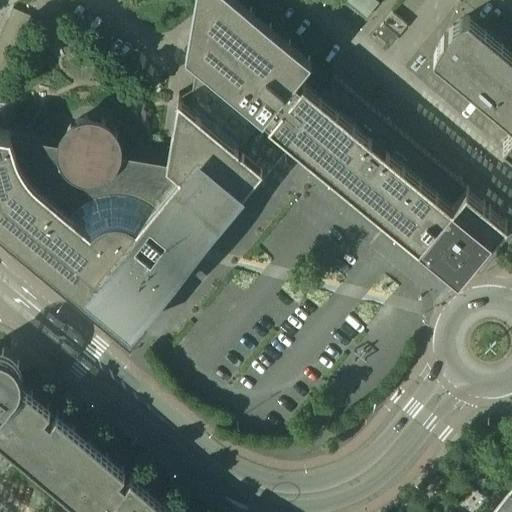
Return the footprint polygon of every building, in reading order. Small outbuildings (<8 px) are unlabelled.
[(239,144),(264,113),(296,75),(312,56),(244,0),(194,0),(186,49),(197,59),(190,102),(181,94),(179,92),(177,101),(167,159),(119,150),(119,147),(119,144),(119,141),(118,138),(117,136),(116,133),(114,130),(112,128),(110,125),(108,123),(106,122),(103,120),(100,119),(97,118),(94,117),(91,117),(88,117),(85,117),(82,118),(79,119),(77,120),(74,121),(71,123),(69,125),(67,127),(65,129),(64,132),(62,135),(61,138),(60,141),(0,130),(0,227),(115,323),(125,332),(142,311),(140,309),(185,256),(263,163),(239,144)] [(345,0),(367,18),(380,2),(377,0),(345,0)] [(33,17),(11,7),(0,32),(0,80),(5,83),(33,17)] [(408,23),(394,12),(393,11),(385,20),(400,33),(408,23)] [(511,51),(466,14),(462,16),(459,18),(455,21),(452,23),(448,27),(445,30),(442,33),(435,48),(432,55),(511,121),(511,127),(502,140),(511,149),(511,51)] [(398,35),(383,23),(376,32),(390,44),(398,35)] [(334,74),(320,91),(316,88),(303,78),(302,80),(296,75),(264,113),(270,118),(269,119),(281,130),(318,160),(320,159),(322,161),(321,163),(335,174),(336,173),(339,175),(338,176),(437,260),(442,254),(446,258),(468,256),(472,251),(477,256),(491,239),(493,237),(507,220),(334,74)] [(177,511),(131,473),(126,480),(119,474),(125,468),(56,411),(51,417),(45,412),(50,406),(21,381),(21,379),(22,376),(22,373),(22,370),(21,367),(20,365),(19,362),(18,359),(16,357),(14,355),(12,353),(10,351),(8,350),(5,349),(2,348),(0,347),(0,433),(91,509),(95,504),(101,509),(98,511),(177,511)] [(511,511),(511,489),(494,511),(511,511)]
